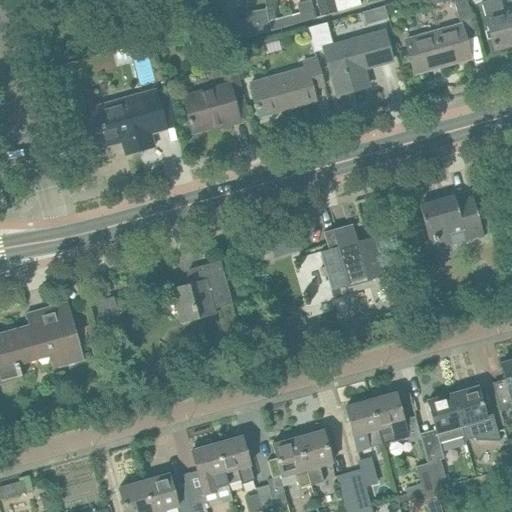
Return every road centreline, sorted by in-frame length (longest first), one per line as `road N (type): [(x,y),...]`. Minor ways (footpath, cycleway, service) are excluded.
road 1 (residential): [(0,460),(511,321)]
road 2 (secondary): [(62,237),(511,113)]
road 3 (residential): [(62,237),(0,11)]
